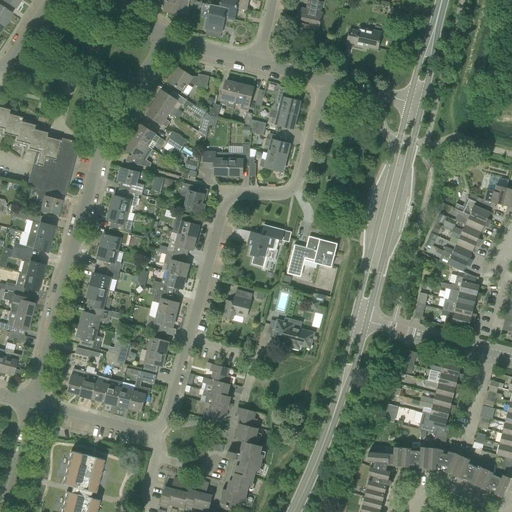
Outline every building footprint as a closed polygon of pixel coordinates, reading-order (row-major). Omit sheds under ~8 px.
[(0,0),(0,6),(9,13),(12,7),(15,9),(20,0),(2,0),(3,0),(1,0),(0,0)] [(175,0),(175,4),(166,3),(164,12),(186,17),(187,11),(193,13),(195,0),(175,0)] [(221,0),(220,8),(226,10),(225,19),(234,21),(237,8),(238,0),(221,0)] [(238,0),(237,8),(246,10),(248,0),(238,0)] [(309,27),(319,30),(321,20),(323,13),(319,12),(322,2),(312,0),(308,0),(307,7),(309,7),(308,10),(298,8),(295,24),(294,26),(301,28),(303,26),(304,20),(310,22),(309,27)] [(203,4),(201,18),(208,19),(208,20),(205,30),(207,30),(205,36),(220,39),(221,33),(225,19),(226,10),(220,8),(211,6),(203,4)] [(390,5),(386,24),(395,27),(400,7),(390,5)] [(11,14),(9,13),(0,6),(0,28),(2,29),(5,24),(2,23),(6,17),(8,19),(11,14)] [(382,33),(372,31),(358,28),(357,31),(349,29),(346,43),(355,44),(354,46),(363,48),(363,46),(378,50),(382,33)] [(178,68),(169,82),(177,88),(182,92),(181,93),(187,97),(192,88),(187,85),(188,84),(188,83),(196,85),(196,86),(206,89),(209,77),(198,75),(198,78),(192,77),(178,68)] [(235,102),(240,83),(240,85),(226,82),(220,104),(227,106),(228,100),(235,102)] [(252,86),(240,83),(235,102),(243,104),(242,109),(248,111),(253,89),(252,88),(252,86)] [(271,108),(271,109),(279,111),(296,116),(300,102),(285,99),(288,89),(280,87),(277,96),(276,103),(271,108)] [(261,107),(263,101),(265,92),(259,90),(255,105),(261,107)] [(162,92),(155,104),(169,113),(174,116),(178,110),(182,105),(162,92)] [(202,118),(205,113),(187,101),(183,106),(202,118)] [(165,119),(169,113),(155,104),(147,115),(166,128),(170,122),(165,119)] [(214,104),(211,116),(217,118),(220,106),(214,104)] [(36,152),(33,162),(36,163),(42,165),(45,156),(55,159),(60,139),(46,136),(47,132),(34,128),(35,124),(21,121),(22,116),(9,113),(9,109),(0,106),(0,130),(1,130),(0,133),(0,134),(13,138),(12,142),(26,146),(25,150),(36,152)] [(293,129),(296,116),(271,109),(269,118),(271,119),(270,124),(293,129)] [(244,125),(250,126),(251,120),(253,114),(247,113),(244,125)] [(217,119),(211,117),(208,127),(215,128),(217,119)] [(250,126),(251,127),(264,130),(266,124),(251,120),(250,126)] [(140,125),(133,137),(152,150),(156,144),(161,147),(165,141),(160,138),(149,131),(140,125)] [(242,135),(251,136),(251,134),(251,127),(243,127),(242,135)] [(251,127),(251,134),(263,137),(264,130),(251,127)] [(184,146),(187,141),(173,132),(170,137),(184,146)] [(270,147),(269,154),(286,158),(289,145),(279,142),(276,141),(277,136),(269,134),(268,139),(266,139),(265,146),(270,147)] [(135,165),(150,169),(151,164),(145,160),(152,150),(133,137),(125,149),(137,157),(135,165)] [(180,152),(184,146),(170,137),(166,143),(180,152)] [(57,194),(65,196),(78,144),(60,139),(55,159),(45,156),(42,165),(36,163),(33,162),(27,186),(33,188),(39,189),(41,190),(57,194)] [(229,154),(228,176),(242,176),(241,177),(242,177),(242,166),(249,167),(250,158),(250,146),(243,145),(243,147),(242,154),(229,154)] [(215,176),(228,176),(229,154),(216,153),(216,152),(204,152),(203,167),(214,168),(214,176),(215,176)] [(282,172),(286,158),(269,154),(267,161),(261,160),(260,166),(282,172)] [(187,160),(185,168),(195,172),(198,163),(187,160)] [(121,182),(119,190),(139,195),(149,198),(158,200),(159,198),(143,194),(145,186),(136,183),(139,173),(121,169),(118,181),(121,182)] [(182,177),(188,179),(190,172),(184,170),(182,177)] [(156,178),(153,191),(160,193),(163,179),(156,178)] [(173,181),(165,180),(163,188),(171,189),(173,181)] [(182,183),(179,193),(179,195),(187,197),(184,208),(202,213),(205,205),(202,204),(204,195),(203,195),(204,190),(205,190),(206,189),(182,183)] [(483,200),(479,208),(490,213),(492,208),(495,208),(496,204),(502,206),(507,188),(496,186),(495,192),(486,190),(483,200)] [(511,189),(507,188),(502,206),(509,207),(508,212),(511,213),(511,211),(511,189)] [(55,200),(57,194),(41,190),(39,189),(37,196),(36,201),(42,203),(40,210),(47,212),(57,215),(61,201),(55,200)] [(113,197),(111,208),(127,212),(129,205),(136,207),(138,199),(139,195),(119,190),(117,198),(113,197)] [(487,219),(490,213),(479,208),(483,200),(470,194),(469,197),(468,196),(463,208),(457,205),(455,209),(461,212),(490,225),(491,221),(487,219)] [(125,220),(127,212),(111,208),(108,220),(111,221),(109,229),(129,234),(132,222),(125,220)] [(465,225),(481,233),(484,226),(488,228),(490,225),(461,212),(455,209),(453,214),(459,217),(457,222),(465,225)] [(18,211),(16,218),(32,222),(29,234),(50,240),(54,227),(44,224),(40,223),(40,224),(37,223),(39,216),(18,211)] [(178,234),(196,239),(199,227),(195,226),(197,218),(177,213),(172,233),(178,235),(178,234)] [(446,217),(439,214),(436,221),(443,224),(446,217)] [(441,227),(435,224),(431,232),(438,235),(441,227)] [(251,265),(261,267),(263,268),(268,248),(273,249),(276,239),(289,243),(291,233),(285,231),(264,225),(262,231),(263,231),(262,235),(250,232),(247,241),(252,243),(249,255),(254,257),(251,265)] [(478,239),(481,233),(465,225),(462,231),(454,228),(452,232),(481,244),(482,241),(478,239)] [(247,239),(250,232),(238,228),(236,235),(247,239)] [(100,247),(117,252),(119,244),(126,246),(129,234),(109,229),(107,237),(103,236),(100,247)] [(456,245),(472,252),(475,246),(479,248),(481,244),(452,232),(450,236),(459,239),(456,245)] [(431,233),(426,244),(432,246),(437,236),(431,233)] [(31,248),(33,248),(32,249),(47,253),(47,252),(50,240),(29,234),(26,247),(14,244),(12,251),(29,255),(31,248)] [(178,234),(178,235),(176,242),(170,240),(167,252),(187,257),(189,249),(193,250),(196,239),(178,234)] [(320,240),(309,237),(306,248),(295,245),(287,274),(294,276),(300,277),(305,258),(318,262),(317,264),(331,268),(337,247),(320,243),(320,240)] [(443,251),(472,264),(473,260),(469,259),(470,256),(472,252),(456,245),(453,251),(445,247),(443,251)] [(101,259),(99,268),(119,273),(121,264),(114,262),(117,252),(100,247),(98,258),(101,259)] [(438,249),(436,253),(442,255),(439,261),(447,265),(450,266),(454,268),(455,268),(463,272),(466,266),(470,268),(472,264),(443,251),(438,249)] [(44,265),(34,263),(28,261),(29,255),(12,251),(10,257),(23,261),(19,273),(26,275),(40,279),(43,266),(44,266),(44,265)] [(167,252),(164,264),(170,265),(168,273),(185,278),(188,266),(185,265),(187,257),(167,252)] [(90,286),(107,291),(110,279),(117,281),(119,273),(99,268),(97,276),(93,275),(90,286)] [(227,277),(236,280),(245,276),(242,270),(235,273),(228,272),(227,277)] [(0,288),(23,294),(24,288),(37,292),(37,291),(40,279),(26,275),(19,273),(18,273),(15,285),(6,283),(5,285),(0,283),(0,288)] [(183,288),(185,278),(168,273),(166,280),(162,279),(161,283),(154,281),(152,289),(157,291),(177,296),(179,287),(183,288)] [(451,290),(481,298),(482,294),(477,293),(479,286),(475,285),(476,278),(464,273),(463,278),(457,276),(455,284),(452,283),(451,285),(447,284),(446,289),(451,290)] [(283,276),(281,283),(289,285),(291,278),(283,276)] [(139,278),(137,285),(144,287),(146,280),(139,278)] [(89,306),(109,311),(112,299),(105,298),(107,291),(90,286),(87,297),(91,298),(89,306)] [(10,312),(31,317),(34,304),(27,302),(28,296),(23,295),(23,294),(0,288),(7,291),(7,293),(4,293),(2,300),(8,301),(7,304),(10,305),(10,312)] [(253,294),(236,290),(233,303),(226,301),(222,317),(233,319),(234,314),(247,318),(253,294)] [(451,290),(448,300),(457,302),(457,303),(474,307),(476,300),(480,301),(481,298),(451,290)] [(156,294),(154,302),(160,304),(158,312),(175,316),(178,305),(175,304),(177,296),(157,291),(156,294)] [(428,295),(420,293),(417,306),(424,308),(428,295)] [(310,298),(307,309),(316,311),(318,311),(319,308),(320,301),(317,300),(318,295),(312,294),(311,299),(310,298)] [(454,313),(475,319),(476,315),(472,314),(474,307),(457,303),(457,302),(448,300),(445,300),(443,310),(454,313)] [(80,325),(97,329),(99,321),(109,324),(112,312),(109,311),(89,306),(87,314),(83,313),(80,325)] [(417,306),(414,318),(421,320),(424,308),(417,306)] [(454,313),(443,310),(441,315),(446,317),(445,322),(468,328),(470,321),(474,322),(475,319),(454,313)] [(0,322),(0,329),(9,332),(23,336),(25,330),(27,330),(31,317),(10,312),(7,324),(0,322)] [(153,331),(167,335),(169,326),(172,327),(175,316),(158,312),(156,319),(149,317),(146,329),(153,331)] [(285,318),(284,322),(277,320),(277,322),(271,320),(269,328),(275,330),(272,339),(290,344),(289,347),(299,350),(300,346),(305,348),(310,349),(314,333),(304,331),(300,330),(302,323),(285,318)] [(81,337),(79,345),(99,351),(102,338),(95,336),(97,329),(80,325),(77,336),(81,337)] [(167,335),(153,331),(148,351),(165,355),(168,343),(164,342),(167,335)] [(25,337),(23,336),(9,332),(7,339),(23,343),(25,337)] [(247,338),(245,345),(252,346),(254,340),(247,338)] [(90,356),(91,352),(77,348),(75,354),(89,358),(90,356)] [(4,351),(0,365),(0,372),(12,375),(15,362),(19,362),(20,355),(13,353),(13,351),(5,349),(4,351)] [(405,350),(402,363),(404,364),(413,366),(417,353),(405,350)] [(143,369),(156,373),(159,365),(162,366),(165,355),(148,351),(143,369)] [(108,353),(107,358),(117,361),(119,355),(108,353)] [(121,356),(119,355),(117,361),(117,363),(123,365),(124,365),(126,357),(121,356)] [(458,377),(458,378),(462,379),(463,375),(459,374),(461,367),(444,362),(442,368),(434,366),(432,366),(431,370),(433,371),(458,377)] [(228,375),(229,369),(212,364),(210,370),(210,371),(212,372),(210,380),(229,384),(231,376),(228,375)] [(404,364),(402,372),(411,374),(413,366),(404,364)] [(80,396),(84,379),(86,373),(80,371),(78,378),(71,376),(67,392),(80,396)] [(428,381),(460,389),(461,385),(456,384),(458,378),(458,377),(433,371),(430,371),(428,381)] [(139,372),(138,376),(136,381),(141,383),(141,381),(147,383),(154,384),(154,382),(156,376),(139,372)] [(92,399),(96,383),(98,376),(92,374),(90,381),(84,379),(80,396),(92,399)] [(103,384),(96,383),(92,399),(104,402),(108,386),(110,380),(110,379),(104,378),(103,384)] [(231,397),(231,396),(232,392),(228,391),(230,384),(229,384),(210,380),(203,378),(201,383),(212,386),(211,392),(231,397)] [(435,394),(453,398),(454,392),(459,393),(460,389),(428,381),(425,380),(424,385),(437,388),(435,394)] [(115,388),(108,386),(104,402),(117,405),(122,383),(117,381),(115,388)] [(135,385),(129,409),(142,412),(146,396),(149,397),(151,389),(140,387),(141,383),(136,381),(135,385)] [(490,386),(497,388),(498,388),(502,389),(504,384),(491,381),(490,386)] [(122,383),(117,405),(129,409),(135,385),(123,382),(122,383)] [(231,410),(232,405),(229,404),(231,397),(211,392),(204,390),(202,396),(206,397),(204,403),(209,404),(228,409),(231,410)] [(488,391),(487,396),(495,398),(501,400),(502,395),(488,391)] [(425,402),(454,410),(455,406),(451,405),(453,398),(435,394),(434,400),(426,398),(425,402)] [(430,415),(447,420),(449,413),(453,414),(454,410),(425,402),(425,403),(420,401),(419,406),(431,409),(430,415)] [(226,416),(228,409),(209,404),(208,410),(205,410),(203,418),(221,423),(223,415),(226,416)] [(388,405),(386,413),(396,415),(398,407),(396,407),(389,405),(388,405)] [(482,406),(480,417),(482,417),(489,419),(490,419),(492,420),(495,409),(483,406),(482,406)] [(222,495),(220,503),(219,508),(230,511),(232,506),(240,508),(242,500),(245,501),(249,485),(252,486),(256,471),(259,471),(263,455),(260,454),(262,446),(257,445),(259,437),(256,436),(258,429),(255,428),(257,420),(254,419),(256,412),(238,408),(236,415),(240,416),(240,418),(238,418),(237,424),(239,424),(237,431),(236,431),(234,437),(238,438),(238,441),(243,442),(241,450),(244,451),(244,453),(243,453),(240,463),(241,463),(241,466),(237,465),(233,478),(234,478),(233,481),(229,480),(227,490),(222,489),(221,495),(222,495)] [(436,434),(447,437),(450,427),(446,426),(447,420),(430,415),(422,413),(418,430),(436,434)] [(380,427),(385,430),(388,424),(383,421),(380,427)] [(511,424),(505,423),(502,433),(511,435),(511,424)] [(511,435),(502,433),(499,444),(511,447),(511,435)] [(439,469),(443,453),(444,451),(441,450),(442,446),(445,447),(447,437),(436,434),(432,448),(420,447),(420,451),(411,451),(411,449),(384,447),(384,454),(368,452),(368,461),(374,462),(374,464),(373,467),(370,467),(368,475),(370,476),(360,511),(379,511),(387,485),(388,486),(390,486),(391,485),(392,483),(391,481),(390,481),(386,479),(387,476),(389,476),(390,472),(386,471),(387,465),(388,466),(389,463),(392,463),(392,466),(395,466),(395,463),(401,463),(400,467),(410,467),(410,465),(414,466),(415,462),(419,463),(419,468),(436,469),(436,468),(439,469),(438,470),(439,470),(439,469)] [(473,442),(472,448),(482,451),(483,445),(475,443),(473,442)] [(200,451),(204,452),(208,449),(209,445),(205,444),(201,447),(200,451)] [(511,447),(499,444),(496,455),(502,456),(511,458),(511,447)] [(66,492),(60,511),(95,511),(99,500),(89,498),(91,492),(95,493),(96,488),(99,477),(103,460),(70,451),(66,469),(63,479),(62,485),(69,487),(71,487),(69,492),(67,492),(66,492)] [(226,457),(231,459),(235,460),(237,454),(228,451),(226,457)] [(454,453),(448,452),(447,455),(443,470),(443,471),(444,470),(446,471),(446,472),(462,479),(464,474),(468,476),(466,479),(471,481),(470,483),(478,487),(480,483),(484,486),(483,488),(485,490),(486,490),(486,488),(491,490),(492,487),(496,489),(494,494),(502,497),(511,479),(508,478),(502,475),(501,478),(493,475),(493,473),(478,466),(477,467),(469,464),(470,460),(454,453)] [(511,465),(511,464),(511,458),(502,456),(500,462),(511,465)] [(511,465),(500,462),(499,468),(510,471),(511,465)] [(502,475),(508,478),(510,471),(499,468),(497,473),(502,475)] [(160,506),(165,508),(167,508),(168,504),(173,506),(179,479),(174,478),(172,486),(172,489),(165,487),(160,506)] [(173,506),(184,509),(189,490),(188,493),(181,491),(182,489),(183,489),(185,481),(179,479),(173,506)] [(196,508),(203,482),(198,481),(196,489),(196,491),(189,490),(184,509),(192,511),(193,507),(196,508)] [(207,491),(209,483),(203,482),(196,508),(208,511),(213,496),(206,494),(206,491),(207,491)]
